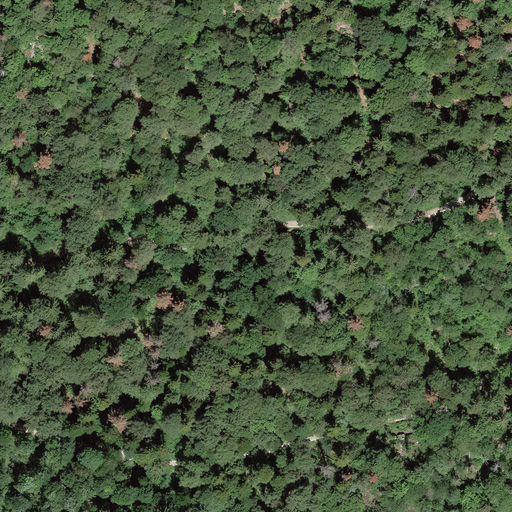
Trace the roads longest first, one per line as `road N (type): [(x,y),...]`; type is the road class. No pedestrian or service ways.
road 1 (track): [(0,421),(167,463),(220,460),(445,407),(511,362)]
road 2 (track): [(0,273),(98,239),(180,248),(355,225),(511,176)]
